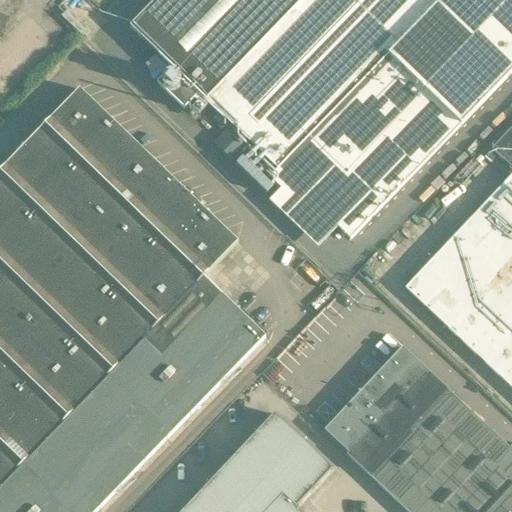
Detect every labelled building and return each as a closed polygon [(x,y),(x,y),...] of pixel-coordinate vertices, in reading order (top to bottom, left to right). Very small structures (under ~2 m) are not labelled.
[(511,0),(157,0),(130,28),(172,69),(157,84),(184,110),(199,95),(231,126),(213,144),(234,164),(253,145),(277,170),(269,179),(281,190),(269,202),(318,249),(338,229),(350,240),(511,73),(511,0)] [(80,91),(0,173),(0,511),(97,511),(266,339),(204,278),(238,244),(80,91)] [(511,170),(511,176),(405,290),(511,390),(511,129),(491,151),(511,170)] [(336,419),(324,432),(348,455),(347,456),(406,511),(511,511),(511,452),(402,349),(366,388),(362,384),(355,392),(359,395),(351,404),(343,397),(329,413),(336,419)] [(274,415),(255,436),(286,466),(306,445),(274,415)] [(255,436),(236,456),(268,486),(286,466),(255,436)] [(306,445),(286,466),(314,492),(334,471),(306,445)] [(236,456),(218,475),(257,511),(272,511),(284,500),(268,486),(236,456)] [(286,466),(268,486),(284,500),(295,511),(297,510),(314,492),(286,466)] [(257,511),(218,475),(200,495),(218,511),(257,511)] [(218,511),(200,495),(183,511),(218,511)] [(296,511),(295,511),(284,500),(272,511),(296,511)]
